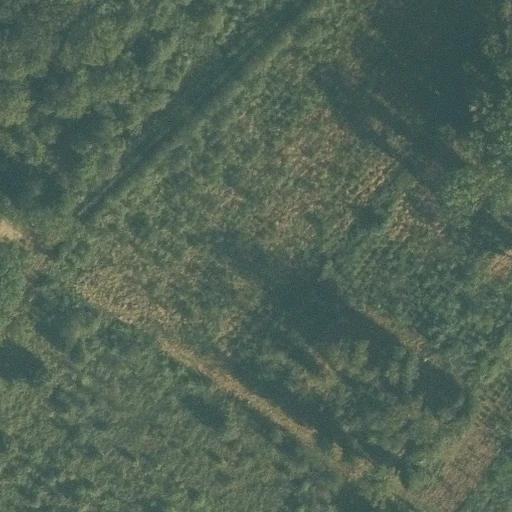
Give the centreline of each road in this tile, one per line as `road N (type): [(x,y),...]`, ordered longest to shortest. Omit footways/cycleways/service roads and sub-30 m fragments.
road 1 (unknown): [(218,362),(289,302),(348,291),(511,151)]
road 2 (unknown): [(234,371),(71,250),(0,340)]
road 3 (unknown): [(387,474),(234,371)]
road 4 (unknown): [(128,511),(234,371)]
